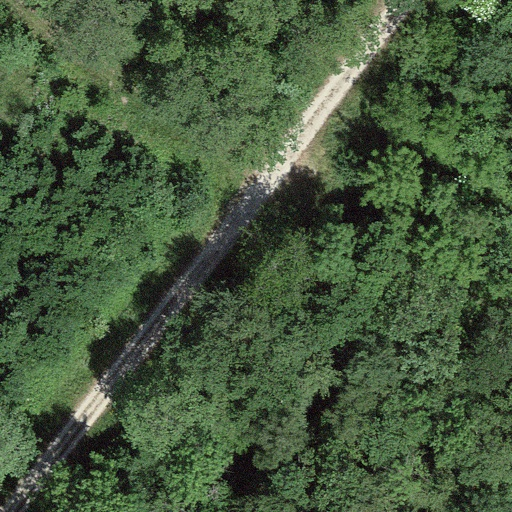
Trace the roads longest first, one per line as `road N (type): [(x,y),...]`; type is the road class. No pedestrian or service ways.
road 1 (track): [(20,511),(423,0)]
road 2 (track): [(511,350),(45,0)]
